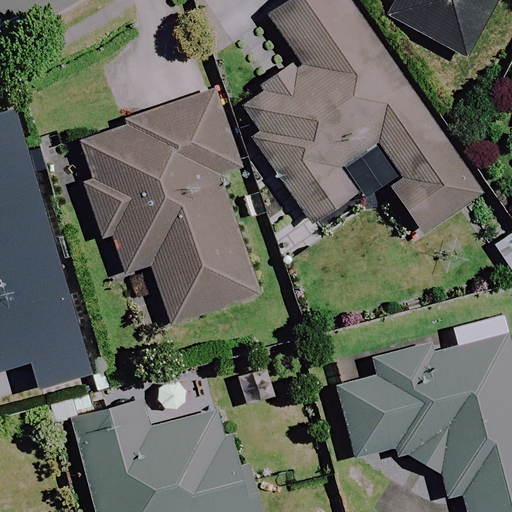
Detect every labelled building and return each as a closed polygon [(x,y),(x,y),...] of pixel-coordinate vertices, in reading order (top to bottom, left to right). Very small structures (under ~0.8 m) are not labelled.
[(475,197),(343,0),(291,0),(265,17),(296,63),(235,104),(256,136),(250,140),(307,226),(352,197),(334,170),(374,143),(398,180),(386,188),(418,235),(475,197)] [(393,0),(383,18),(463,62),(496,0),(393,0)] [(235,173),(209,95),(75,139),(91,188),(83,191),(99,239),(107,236),(120,275),(147,266),(166,326),(252,298),(213,180),(235,173)] [(82,377),(11,109),(0,111),(0,371),(26,364),(33,390),(82,377)] [(511,511),(511,359),(506,334),(377,365),(380,378),(335,389),(351,458),(402,445),(409,462),(436,475),(442,498),(458,494),(462,511),(511,511)] [(259,511),(248,466),(236,469),(221,412),(143,432),(135,401),(67,418),(91,511),(259,511)]
